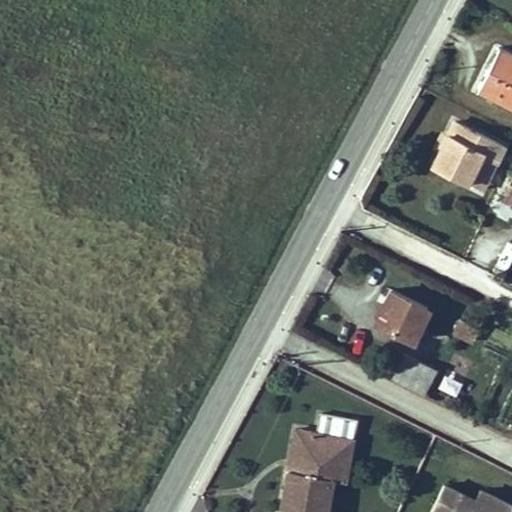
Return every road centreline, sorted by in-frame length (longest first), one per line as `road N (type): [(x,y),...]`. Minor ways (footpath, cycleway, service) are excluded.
road 1 (tertiary): [(257,325),(425,0)]
road 2 (residential): [(511,450),(257,325)]
road 3 (unknown): [(326,192),(511,287)]
road 4 (tertiary): [(162,504),(257,325)]
